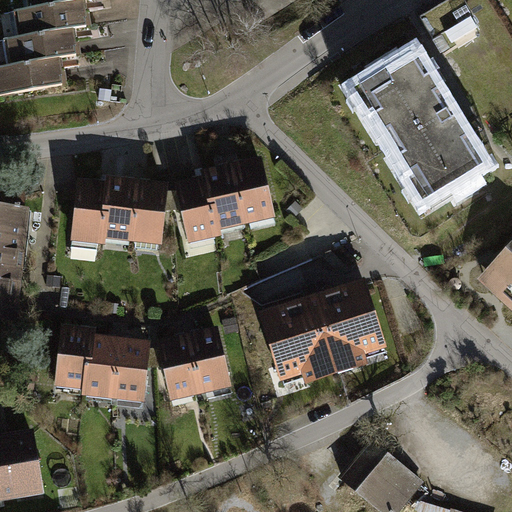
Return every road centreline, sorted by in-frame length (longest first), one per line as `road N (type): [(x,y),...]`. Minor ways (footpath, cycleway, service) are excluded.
road 1 (residential): [(119,511),(411,386),(471,339)]
road 2 (residential): [(471,339),(238,102)]
road 3 (residential): [(238,102),(155,131),(0,154)]
road 4 (residential): [(385,0),(238,102)]
